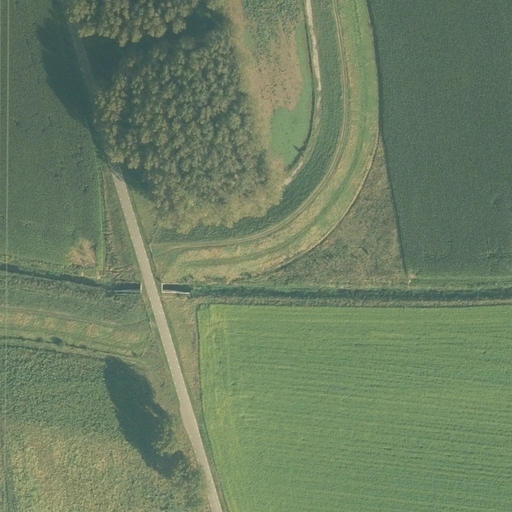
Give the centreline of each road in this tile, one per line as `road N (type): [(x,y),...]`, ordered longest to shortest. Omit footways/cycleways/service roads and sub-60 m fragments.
road 1 (residential): [(218,511),(67,0)]
road 2 (track): [(141,252),(254,239),(284,223),(329,175),(344,117),(333,0)]
